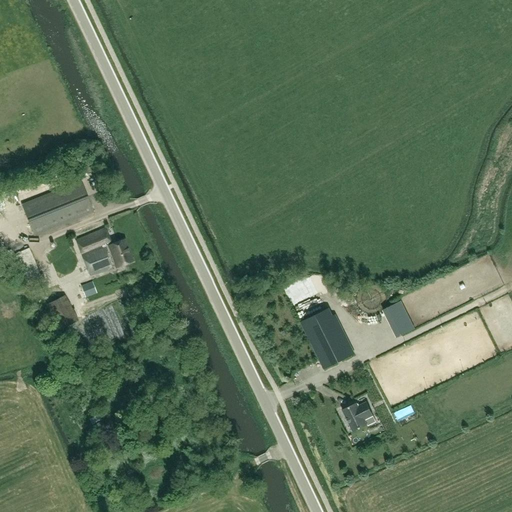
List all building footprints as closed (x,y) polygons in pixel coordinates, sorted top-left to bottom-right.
[(22,204),(34,235),(93,212),(81,181),(22,204)] [(117,267),(133,261),(124,239),(111,244),(105,228),(76,240),(81,254),(81,255),(89,276),(111,267),(111,265),(115,263),(117,267)] [(30,248),(15,254),(29,287),(43,281),(45,280),(43,274),(40,275),(31,254),(32,254),(30,248)] [(52,253),(55,276),(76,274),(73,251),(52,253)] [(91,280),(78,285),(83,297),(96,293),(91,280)] [(373,291),(361,300),(368,311),(381,302),(373,291)] [(65,295),(47,304),(60,330),(78,321),(65,295)] [(289,303),(293,311),(304,307),(300,298),(289,303)] [(324,369),(354,354),(335,314),(332,316),(328,308),(301,322),(312,345),(319,359),(324,369)] [(387,331),(392,339),(398,336),(392,327),(387,331)] [(308,401),(326,409),(330,401),(312,393),(308,401)] [(353,431),(367,424),(366,423),(365,419),(373,415),(366,402),(358,406),(356,402),(342,410),(344,413),(353,431)]
